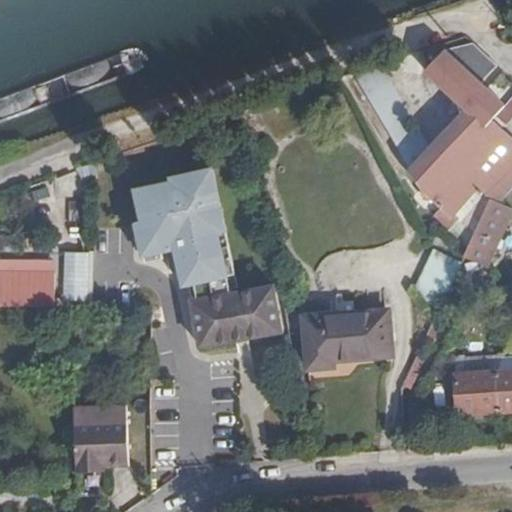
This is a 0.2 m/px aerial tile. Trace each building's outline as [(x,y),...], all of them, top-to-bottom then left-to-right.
[(429,72),(468,110),(487,88),(482,83),(495,67),(472,46),(448,51),(429,72)] [(387,67),(392,72),(393,74),(410,70),(406,60),(387,67)] [(392,72),(357,77),(371,100),(397,85),(392,72)] [(397,85),(371,100),(416,172),(434,152),(397,85)] [(432,194),(493,126),(508,109),(487,88),(468,110),(470,112),(434,152),(416,172),(432,195),(432,194)] [(502,135),(511,124),(511,104),(508,109),(493,126),(502,135)] [(175,149),(228,131),(224,121),(171,138),(175,149)] [(478,236),(485,227),(496,203),(504,207),(511,198),(511,145),(493,126),(432,194),(448,209),(464,224),(478,236)] [(91,189),(91,167),(78,171),(78,189),(91,189)] [(485,227),(473,254),(467,266),(465,270),(480,277),(485,266),(490,268),(511,222),(511,210),(504,207),(496,203),(485,227)] [(455,233),(464,224),(448,209),(439,219),(455,233)] [(442,320),(465,270),(467,266),(439,253),(421,290),(442,320)] [(68,303),(92,303),(93,259),(68,259),(68,303)] [(0,285),(0,306),(28,307),(27,285),(0,285)] [(280,286),(199,302),(208,347),(289,331),(280,286)] [(397,360),(395,314),(310,318),(314,368),(340,368),(340,362),(397,360)] [(438,346),(447,327),(440,324),(431,343),(438,346)] [(505,361),(506,356),(462,359),(462,375),(503,372),(505,361)] [(511,360),(505,361),(503,372),(511,371),(511,360)] [(511,371),(503,372),(506,411),(511,411),(511,371)] [(465,415),(506,411),(503,372),(462,375),(465,415)] [(82,410),(83,472),(103,470),(103,465),(112,464),(138,462),(135,407),(82,410)]
